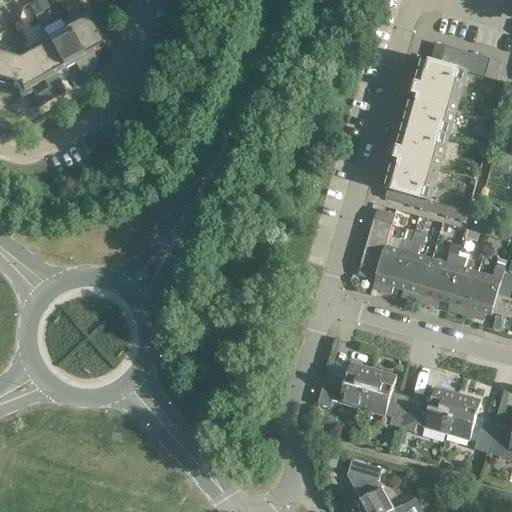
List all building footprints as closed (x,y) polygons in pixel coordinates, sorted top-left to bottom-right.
[(44,0),(37,0),(28,5),(35,17),(49,9),(44,0)] [(104,47),(85,13),(65,25),(66,29),(94,77),(105,71),(102,66),(99,61),(93,64),(89,57),(104,47)] [(94,77),(66,29),(47,40),(64,70),(78,63),(82,70),(78,73),(83,83),(94,77)] [(64,70),(47,40),(27,51),(29,54),(43,82),(48,89),(53,100),(64,94),(58,84),(54,86),(50,78),(64,70)] [(436,45),(431,62),(431,63),(463,73),(468,54),(436,45)] [(43,82),(29,54),(18,61),(5,57),(0,72),(0,79),(18,85),(20,88),(16,91),(21,99),(31,93),(29,89),(43,82)] [(501,63),(468,54),(463,73),(467,74),(495,82),(501,63)] [(431,62),(422,60),(415,83),(410,82),(410,83),(407,93),(407,94),(413,96),(416,85),(426,88),(424,96),(422,102),(419,101),(419,104),(410,101),(403,125),(442,136),(445,126),(451,128),(464,84),(458,82),(460,73),(467,75),(467,74),(463,73),(431,63),(431,62)] [(53,100),(48,89),(40,94),(46,104),(53,100)] [(46,104),(40,94),(31,99),(36,109),(46,104)] [(442,136),(403,125),(397,148),(392,146),(391,148),(392,148),(389,158),(388,157),(388,159),(395,160),(398,149),(408,153),(404,167),(401,166),(400,168),(392,166),(385,190),(388,191),(398,194),(408,196),(418,199),(429,202),(430,202),(431,201),(424,199),(426,190),(433,192),(446,148),(439,146),(442,136)] [(493,160),(490,170),(507,175),(510,165),(493,160)] [(388,191),(386,198),(396,201),(398,194),(388,191)] [(408,196),(398,194),(396,201),(406,204),(408,196)] [(418,199),(408,196),(406,204),(416,207),(418,199)] [(429,202),(418,199),(416,207),(426,210),(429,202)] [(439,204),(430,202),(429,202),(426,210),(436,213),(439,204)] [(449,207),(439,204),(436,213),(446,216),(449,207)] [(459,210),(449,207),(446,216),(456,219),(459,210)] [(469,213),(459,210),(456,219),(466,222),(469,213)] [(376,281),(385,249),(386,249),(389,238),(396,216),(377,211),(368,243),(359,276),(376,281)] [(412,245),(389,238),(386,249),(385,249),(376,281),(373,289),(392,295),(394,287),(399,288),(412,245)] [(453,244),(450,255),(458,257),(462,246),(453,244)] [(421,247),(412,245),(399,288),(405,290),(402,298),(420,303),(432,262),(418,258),(421,247)] [(446,266),(432,262),(420,303),(438,308),(441,300),(446,302),(458,258),(450,256),(446,266)] [(467,261),(458,258),(446,302),(451,303),(449,311),(466,316),(478,275),(464,271),(467,261)] [(499,258),(497,266),(505,269),(507,261),(499,258)] [(492,279),(478,275),(466,316),(484,321),(486,313),(492,315),(498,296),(505,272),(495,269),(492,279)] [(511,290),(501,287),(499,295),(510,298),(511,291),(511,290)] [(511,299),(498,296),(492,315),(497,316),(504,318),(511,320),(511,299)] [(497,316),(493,329),(501,331),(504,318),(497,316)] [(346,381),(327,375),(318,406),(331,410),(333,402),(363,411),(374,371),(351,365),(346,381)] [(397,378),(374,371),(363,411),(392,419),(390,427),(403,430),(412,400),(392,394),(397,378)] [(431,405),(412,400),(403,430),(416,434),(418,427),(447,435),(458,396),(435,389),(431,405)] [(482,403),(458,396),(447,435),(477,444),(474,451),(487,455),(496,424),(477,418),(482,403)] [(511,428),(496,424),(487,455),(511,461),(511,428)] [(326,450),(322,464),(336,468),(340,454),(326,450)] [(347,510),(348,511),(392,511),(394,511),(379,483),(383,470),(352,461),(348,477),(361,502),(347,510)]
